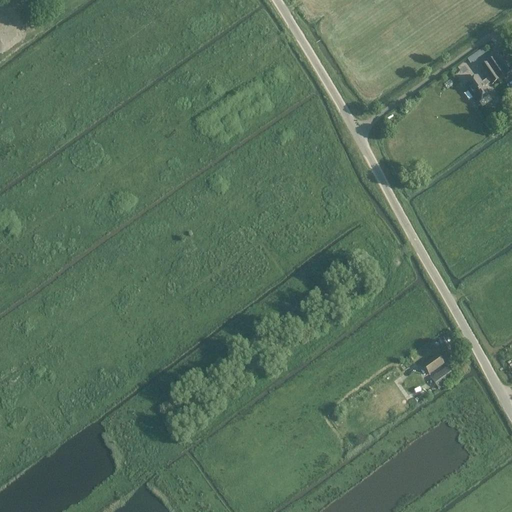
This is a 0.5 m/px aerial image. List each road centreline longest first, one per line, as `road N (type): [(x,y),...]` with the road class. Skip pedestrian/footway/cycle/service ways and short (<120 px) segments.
road 1 (unclassified): [(511,414),(275,0)]
road 2 (unknown): [(354,131),(511,17)]
